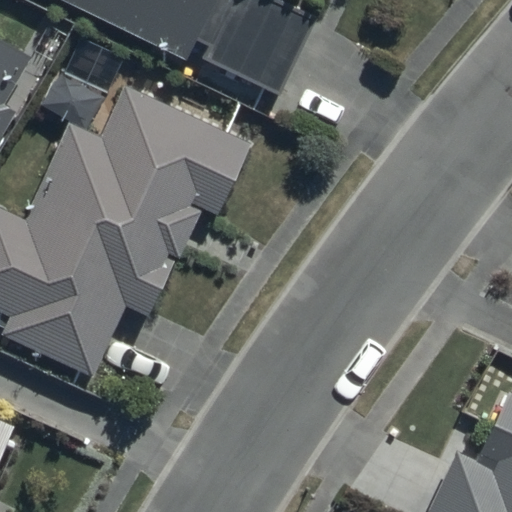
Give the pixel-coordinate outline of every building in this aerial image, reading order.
[(75,0),(180,52),(185,43),(273,87),(310,13),(284,0),(75,0)] [(0,131),(16,105),(2,97),(30,49),(0,31),(0,131)] [(0,202),(0,305),(7,308),(0,321),(0,326),(55,352),(87,368),(119,300),(142,311),(195,200),(210,208),(244,137),(119,78),(92,129),(67,117),(21,212),(0,202)] [(451,441),(417,511),(511,511),(511,389),(505,385),(473,452),(451,441)] [(0,510),(1,508),(0,506),(0,466),(13,437),(5,433),(12,419),(0,414),(0,510)]
